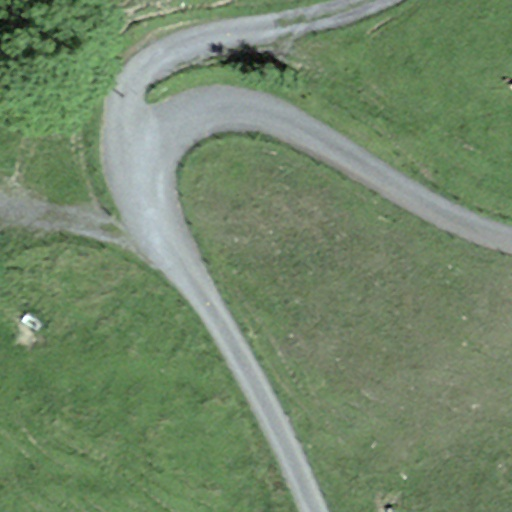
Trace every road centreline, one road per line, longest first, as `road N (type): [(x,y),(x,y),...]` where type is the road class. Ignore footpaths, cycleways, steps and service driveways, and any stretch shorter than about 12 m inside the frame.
road 1 (track): [(131,142),(203,100),(244,99),(448,215),(511,237)]
road 2 (unclassified): [(309,511),(131,142)]
road 3 (track): [(131,142),(129,94),(147,59),(188,37),(354,15),(386,0)]
